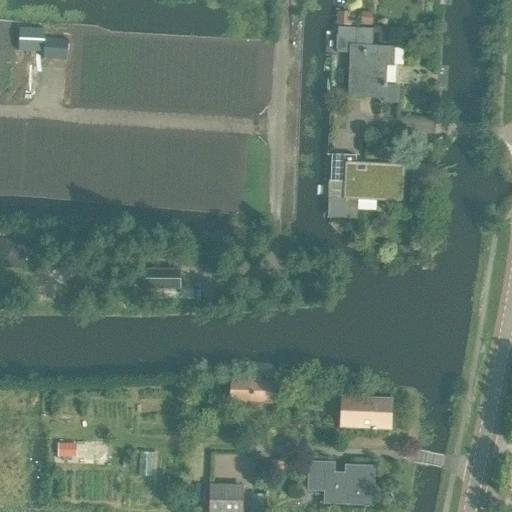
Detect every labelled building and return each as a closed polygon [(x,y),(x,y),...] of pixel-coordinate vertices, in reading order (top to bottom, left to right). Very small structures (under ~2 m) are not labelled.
[(350,13),(336,13),(336,25),(350,25),(350,13)] [(362,14),(361,26),(372,27),(373,14),(362,14)] [(19,50),(43,51),(43,58),(66,60),(67,39),(44,38),(44,28),(19,27),(19,50)] [(372,47),(372,28),(337,27),(336,53),(349,53),(347,97),(383,98),(382,102),(398,103),(398,86),(385,86),(385,84),(384,84),(384,65),(392,66),(393,48),(372,47)] [(391,45),(391,35),(379,35),(379,44),(391,45)] [(358,218),(358,199),(401,201),(403,167),(367,165),(366,172),(354,171),(355,156),(331,154),(330,181),(329,218),(358,218)] [(0,269),(25,270),(25,241),(0,241),(0,269)] [(294,245),(286,248),(291,260),(299,257),(294,245)] [(67,253),(66,263),(87,264),(88,254),(67,253)] [(143,271),(143,290),(181,290),(181,271),(143,271)] [(229,403),(272,404),(272,383),(251,383),(251,376),(230,376),(229,403)] [(391,401),(392,399),(343,397),(343,401),(342,401),(341,428),(390,431),(391,401)] [(58,445),(58,457),(72,457),(72,445),(58,445)] [(309,464),(308,491),(325,492),(324,504),(346,505),(373,506),(378,501),(379,490),(374,485),(374,468),(346,467),(346,475),(333,474),(334,465),(309,464)] [(240,511),(241,488),(211,487),(210,511),(240,511)]
